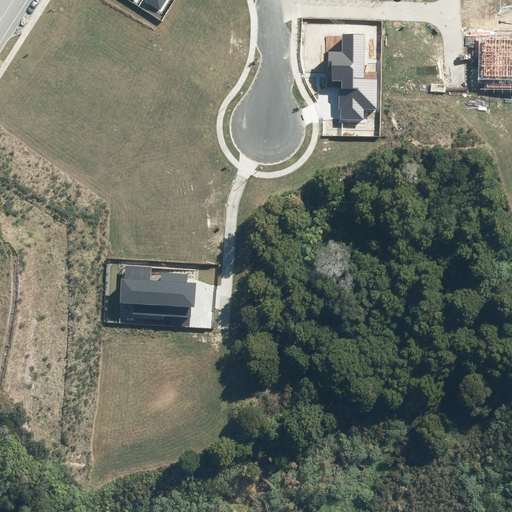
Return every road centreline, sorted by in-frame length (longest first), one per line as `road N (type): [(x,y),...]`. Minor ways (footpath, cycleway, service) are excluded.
road 1 (residential): [(223,317),(230,197),(266,121)]
road 2 (residential): [(266,4),(453,8)]
